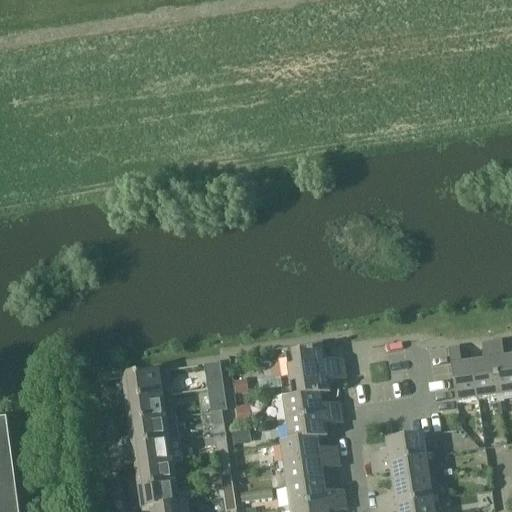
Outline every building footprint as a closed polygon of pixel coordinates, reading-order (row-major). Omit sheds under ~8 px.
[(511,357),(504,358),(501,341),(490,342),(499,398),(511,395),(511,357)] [(483,361),(472,363),(478,401),(499,398),(490,342),(481,344),(483,361)] [(305,354),(285,357),(288,378),(344,370),(342,360),(325,363),(322,343),(304,346),(305,354)] [(455,404),(456,404),(478,401),(472,363),(461,365),(458,347),(447,349),(455,404)] [(218,364),(203,367),(206,390),(222,388),(218,364)] [(344,370),(288,378),(291,399),(320,395),(320,397),(329,395),(327,383),(345,380),(344,370)] [(124,395),(115,396),(116,403),(163,396),(161,383),(170,382),(169,372),(160,373),(121,378),(124,395)] [(242,384),(232,386),(234,397),(248,395),(246,384),(242,384)] [(222,388),(206,390),(210,414),(221,412),(226,411),(222,388)] [(291,399),(283,400),(286,423),(341,414),(339,405),(322,407),(320,397),(320,395),(291,399)] [(163,396),(116,403),(117,412),(126,411),(128,426),(176,419),(175,409),(165,410),(163,396)] [(251,407),(236,410),(239,427),(254,425),(251,407)] [(221,412),(210,414),(212,428),(223,426),(221,412)] [(341,414),(286,423),(289,443),(317,439),(317,440),(327,439),(325,427),(335,425),(342,424),(341,414)] [(130,440),(121,442),(122,449),(179,441),(176,419),(128,426),(130,440)] [(0,511),(15,511),(4,421),(0,421),(0,511)] [(244,433),(232,434),(234,447),(246,446),(244,433)] [(387,453),(370,456),(371,465),(426,457),(423,435),(386,441),(387,453)] [(289,443),(280,444),(283,467),(338,458),(337,448),(319,451),(317,440),(317,439),(289,443)] [(179,441),(122,449),(123,456),(132,455),(134,470),(183,462),(179,441)] [(214,443),(216,457),(227,456),(225,441),(214,443)] [(229,468),(227,456),(216,457),(218,470),(220,478),(230,477),(229,468)] [(430,479),(426,457),(371,465),(373,476),(390,473),(392,485),(430,479)] [(338,458),(283,467),(286,488),(324,482),(322,471),(340,468),(338,458)] [(136,482),(128,484),(129,492),(176,485),(173,464),(183,462),(134,470),(136,482)] [(231,484),(230,477),(220,478),(220,486),(222,499),(233,497),(231,484)] [(376,498),(378,508),(433,500),(430,479),(392,485),(394,496),(376,498)] [(324,482),(286,488),(289,510),(345,501),(343,491),(325,493),(324,482)] [(176,485),(129,492),(130,498),(139,497),(141,511),(146,511),(149,511),(149,510),(179,506),(179,505),(176,485)] [(241,496),(241,497),(242,504),(267,500),(273,499),(272,491),(266,492),(241,496)] [(224,511),(228,511),(235,511),(233,497),(222,499),(224,511)] [(434,511),(433,500),(378,508),(378,511),(434,511)] [(345,501),(289,510),(289,511),(336,511),(346,511),(345,501)]
